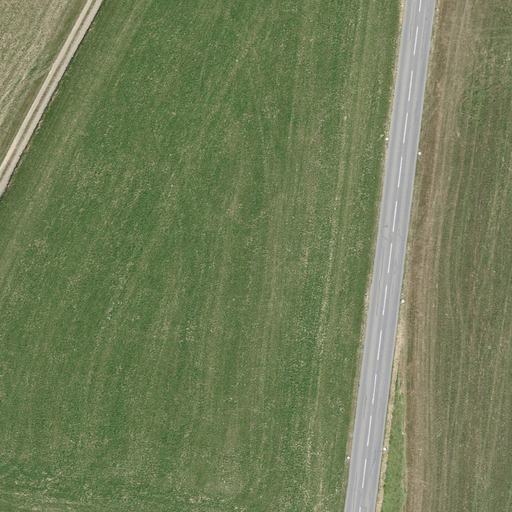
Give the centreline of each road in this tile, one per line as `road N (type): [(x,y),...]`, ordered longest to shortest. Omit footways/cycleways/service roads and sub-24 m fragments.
road 1 (tertiary): [(421,0),(361,511)]
road 2 (track): [(91,0),(0,179)]
